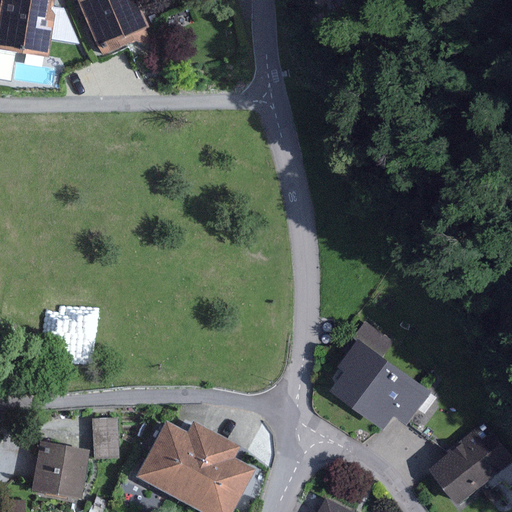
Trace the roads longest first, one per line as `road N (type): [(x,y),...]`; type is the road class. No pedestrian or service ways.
road 1 (residential): [(270,98),(303,237),(294,420)]
road 2 (residential): [(0,404),(227,398),(294,420)]
road 3 (residential): [(0,102),(270,98)]
road 4 (residential): [(294,420),(386,472),(419,511)]
